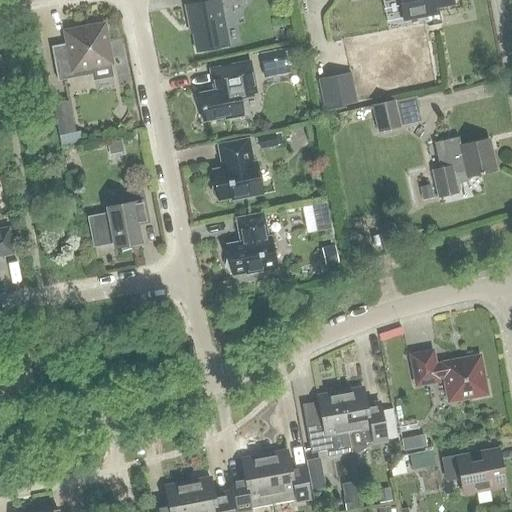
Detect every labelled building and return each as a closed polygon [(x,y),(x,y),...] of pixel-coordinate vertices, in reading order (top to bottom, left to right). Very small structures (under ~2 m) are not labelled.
[(207,0),(208,2),(185,6),(188,26),(191,25),(196,52),(228,46),(221,8),(241,4),(240,0),(207,0)] [(399,0),(404,22),(425,17),(436,15),(435,9),(453,5),(451,0),(399,0)] [(107,47),(103,26),(65,33),(67,44),(51,47),(57,81),(92,74),(93,81),(112,77),(109,60),(112,59),(109,47),(107,47)] [(284,49),(259,54),(262,71),(288,67),(284,49)] [(225,120),(242,117),(238,95),(255,92),(255,93),(256,93),(250,62),(209,70),(212,84),(214,84),(215,91),(198,94),(203,122),(224,118),(225,120)] [(343,76),(319,81),(325,110),(350,104),(356,103),(351,74),(343,76)] [(69,101),(53,104),(59,136),(75,133),(69,101)] [(394,101),(372,106),(378,131),(399,127),(394,101)] [(277,147),(275,133),(257,137),(260,151),(277,147)] [(440,169),(432,171),(438,198),(458,194),(454,176),(466,174),(467,178),(496,171),(488,140),(460,147),(458,138),(442,141),(448,167),(440,169)] [(248,139),(217,145),(220,161),(222,161),(224,169),(212,171),(215,184),(212,187),(211,191),(212,195),(214,198),(218,199),(218,201),(239,197),(240,199),(262,195),(255,162),(253,163),(248,139)] [(76,171),(67,173),(70,187),(78,185),(76,171)] [(121,193),(123,205),(106,208),(108,218),(93,221),(93,218),(91,218),(97,246),(98,245),(97,243),(112,240),(114,248),(141,243),(136,221),(148,218),(142,189),(121,193)] [(431,190),(421,192),(423,201),(433,198),(431,190)] [(242,242),(226,245),(229,257),(226,260),(225,264),(226,268),(228,272),(232,273),(232,276),(254,272),(254,274),(276,269),(270,237),(267,237),(262,214),(235,219),(238,235),(240,234),(242,242)] [(0,256),(13,254),(8,228),(0,229),(0,256)] [(391,230),(379,233),(383,250),(395,248),(391,230)] [(348,238),(364,249),(369,242),(353,231),(348,238)] [(334,246),(321,249),(325,266),(338,263),(334,246)] [(400,326),(380,332),(388,356),(407,350),(400,326)] [(473,399),(488,396),(485,381),(483,381),(479,357),(441,364),(442,364),(435,366),(432,351),(410,356),(416,386),(438,382),(437,378),(444,377),(448,401),(472,397),(473,399)] [(364,447),(363,444),(386,440),(381,410),(370,412),(367,410),(363,389),(340,393),(347,433),(351,453),(352,458),(353,457),(353,454),(364,447)] [(347,433),(340,393),(317,397),(321,418),(304,421),(310,454),(326,451),(327,457),(351,453),(347,433)] [(418,436),(400,440),(403,452),(420,448),(418,436)] [(468,455),(442,459),(446,481),(460,478),(463,494),(475,492),(477,504),(492,501),(489,489),(504,486),(500,462),(497,449),(478,453),(481,466),(471,468),(468,455)] [(294,475),(291,473),(287,451),(264,456),(273,506),(309,499),(304,473),(294,475)] [(433,454),(410,459),(412,471),(436,466),(433,454)] [(236,511),(239,511),(250,510),(273,506),(264,456),(241,460),(245,482),(243,485),(232,487),(236,511)] [(318,458),(306,460),(312,491),(324,489),(318,458)] [(406,474),(403,458),(402,458),(391,471),(392,476),(406,474)] [(217,502),(214,500),(210,479),(187,483),(192,511),(233,511),(231,500),(217,502)] [(164,511),(192,511),(187,483),(164,487),(168,509),(166,511),(164,511)] [(392,501),(389,488),(376,490),(379,504),(392,501)] [(358,495),(343,498),(345,511),(360,509),(358,495)]
